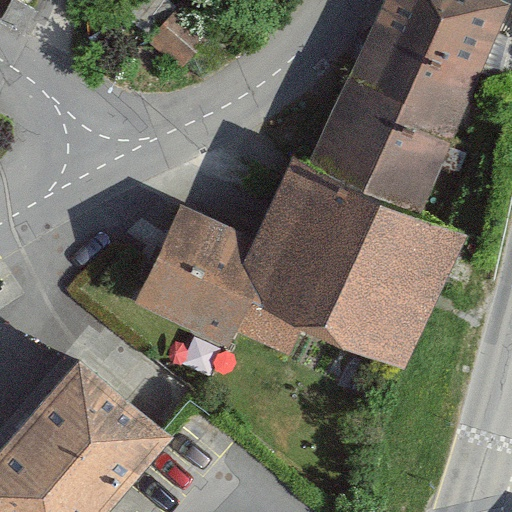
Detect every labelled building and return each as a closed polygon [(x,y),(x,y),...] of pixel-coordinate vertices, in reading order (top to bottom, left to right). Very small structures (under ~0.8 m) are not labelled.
[(128,0),(110,22),(136,44),(174,0),(128,0)] [(511,0),(379,0),(346,70),(456,123),(511,0)] [(170,80),(200,52),(167,17),(137,46),(170,80)] [(456,123),(346,70),(301,152),(419,206),(456,123)] [(284,356),(302,315),(412,368),(475,235),(419,206),(301,152),(260,238),(181,202),(135,300),(228,343),(233,333),(284,356)] [(112,511),(185,428),(94,350),(0,457),(0,502),(11,511),(112,511)]
